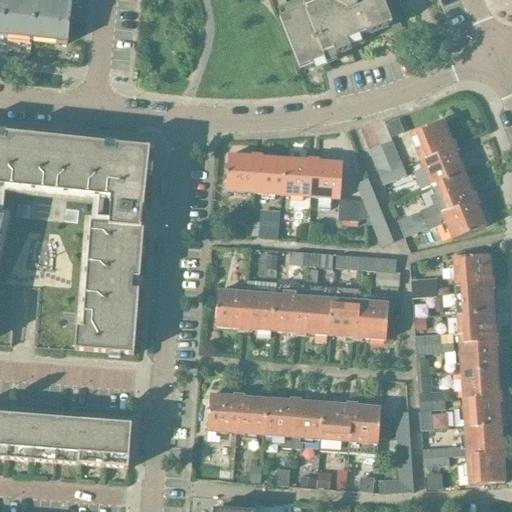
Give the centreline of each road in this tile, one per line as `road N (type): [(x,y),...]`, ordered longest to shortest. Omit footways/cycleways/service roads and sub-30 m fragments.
road 1 (residential): [(182,118),(285,120),(343,111),(492,54)]
road 2 (residential): [(162,384),(182,118)]
road 3 (residential): [(0,373),(162,384)]
road 4 (residential): [(0,490),(152,503)]
